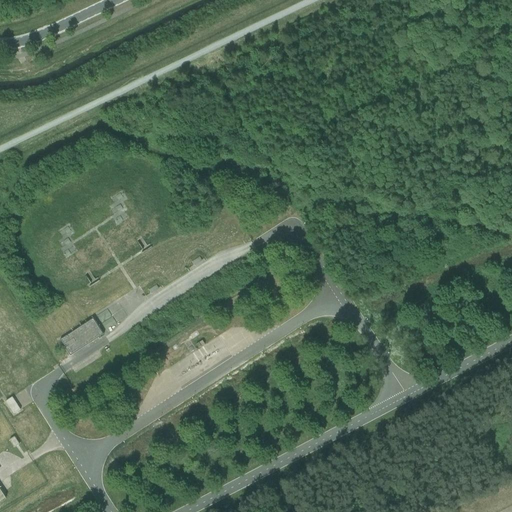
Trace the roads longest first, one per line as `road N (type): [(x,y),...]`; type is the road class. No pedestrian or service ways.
road 1 (track): [(178,0),(43,65),(0,73)]
road 2 (tertiary): [(0,45),(115,0)]
